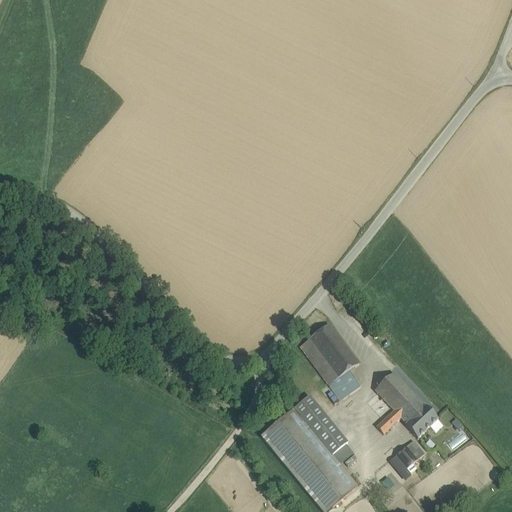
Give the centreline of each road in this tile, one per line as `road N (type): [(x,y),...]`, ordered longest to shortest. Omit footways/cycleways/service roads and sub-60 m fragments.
road 1 (unclassified): [(490,86),(264,356),(227,359),(196,343),(70,217),(44,202),(0,195)]
road 2 (track): [(177,511),(228,454),(268,365),(264,356)]
